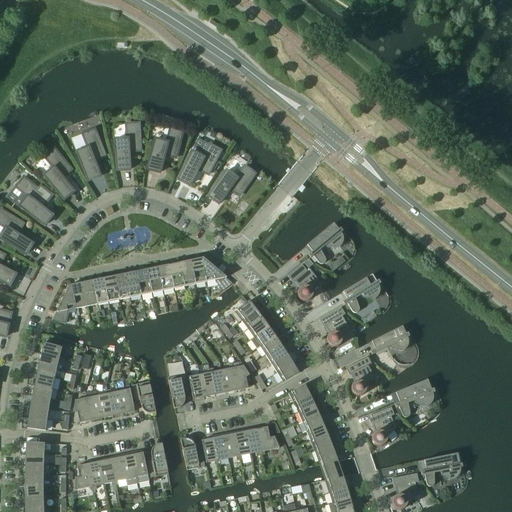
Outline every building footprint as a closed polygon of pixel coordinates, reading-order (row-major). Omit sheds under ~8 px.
[(116,171),(129,170),(128,152),(140,151),(138,124),(125,125),(126,139),(114,140),(116,171)] [(176,158),(182,132),(170,129),(166,142),(155,139),(147,170),(159,173),(164,155),(176,158)] [(88,182),(100,177),(93,160),(104,155),(94,130),(82,134),(87,148),(76,152),(88,182)] [(208,175),(221,151),(209,145),(202,158),(192,152),(177,180),(189,186),(197,170),(208,175)] [(63,200),(73,192),(62,178),(71,170),(54,149),(44,157),(53,168),(44,176),(63,200)] [(239,196),(255,174),(244,167),(236,178),(226,171),(208,197),(218,204),(229,189),(239,196)] [(51,196),(40,187),(38,189),(23,178),(15,188),(26,197),(19,206),(44,226),(52,216),(42,208),(51,196)] [(0,239),(26,255),(32,244),(17,234),(23,224),(0,209),(0,225),(5,228),(0,236),(0,239)] [(341,233),(342,232),(340,228),(338,230),(333,224),(307,245),(312,252),(307,255),(310,258),(313,256),(318,263),(320,264),(322,264),(324,263),(325,261),(325,259),(320,250),(325,246),(326,248),(328,248),(330,248),(332,248),(333,248),(337,248),(339,247),(341,245),(343,242),(343,239),(342,236),(341,233)] [(0,281),(9,286),(15,275),(0,266),(0,263),(4,256),(0,253),(0,281)] [(195,284),(206,282),(201,259),(190,261),(195,284)] [(215,282),(222,292),(232,284),(203,259),(201,259),(206,282),(215,280),(215,282)] [(184,287),(195,284),(190,261),(180,263),(184,287)] [(311,268),(312,267),(307,261),(287,277),(293,283),(294,282),(300,288),(298,291),(297,294),(298,297),(300,300),(303,302),(306,302),(309,301),(311,299),(313,296),(312,292),(311,289),(317,280),(312,273),(309,269),(311,268)] [(173,289),(184,287),(180,263),(169,266),(173,289)] [(163,291),(173,289),(169,266),(158,268),(163,291)] [(152,293),(163,291),(158,268),(147,270),(152,293)] [(141,296),(152,293),(147,270),(136,272),(141,296)] [(130,298),(141,296),(136,272),(125,275),(130,298)] [(119,300),(130,298),(125,275),(114,277),(119,300)] [(378,285),(380,284),(378,280),(376,282),(372,275),(343,292),(347,299),(342,302),(344,306),(347,304),(351,312),(353,313),(355,313),(357,312),(359,310),(359,308),(355,299),(360,296),(362,297),(363,298),(365,299),(367,299),(369,299),(372,300),(375,299),(377,297),(379,294),(379,291),(379,288),(378,285)] [(108,302),(119,300),(114,277),(103,279),(108,302)] [(97,305),(108,302),(103,279),(92,281),(97,305)] [(86,307),(97,305),(92,281),(82,284),(86,307)] [(75,309),(86,307),(82,284),(71,286),(75,309)] [(67,311),(75,309),(71,286),(69,286),(52,321),(64,324),(67,313),(67,311)] [(241,321),(256,310),(249,301),(234,313),(241,321)] [(342,316),(345,315),(340,307),(319,320),(323,328),(325,326),(329,334),(327,336),(326,339),(326,342),(328,345),(330,347),(334,348),(337,347),(339,345),(341,343),(341,339),(341,336),(348,328),(344,320),(342,316)] [(0,336),(5,338),(11,314),(0,310),(0,336)] [(262,319),(256,310),(241,321),(247,330),(262,319)] [(262,319),(247,330),(248,331),(253,338),(269,328),(262,319)] [(224,334),(228,331),(224,325),(220,328),(224,334)] [(407,338),(409,337),(407,333),(405,334),(402,327),(371,342),(375,349),(370,352),(372,355),(389,347),(390,348),(391,350),(393,350),(395,350),(397,350),(400,352),(402,351),(405,350),(407,347),(408,344),(408,341),(407,338)] [(275,336),(274,336),(269,328),(253,338),(254,339),(250,341),(256,349),(275,336)] [(228,331),(224,334),(229,340),(233,336),(228,331)] [(275,336),(256,349),(260,347),(265,355),(281,345),(275,336)] [(237,350),(241,347),(236,341),(232,344),(237,350)] [(41,354),(59,359),(61,349),(44,343),(41,354)] [(281,345),(265,355),(266,357),(271,364),(287,354),(281,345)] [(241,347),(237,350),(241,356),(245,353),(241,347)] [(56,369),(59,359),(41,354),(40,356),(38,365),(56,369)] [(292,364),(287,355),(287,354),(271,364),(276,373),(292,364)] [(368,366),(371,364),(368,357),(345,368),(349,375),(351,374),(355,382),(352,384),(351,387),(351,390),(352,393),(354,396),(358,397),(361,396),(364,395),(366,392),(366,389),(365,386),(374,378),(370,370),(368,366)] [(248,367),(252,364),(248,358),(244,361),(248,367)] [(231,365),(237,391),(248,389),(245,378),(248,376),(249,376),(243,366),(242,366),(235,368),(234,364),(231,365)] [(252,364),(248,367),(251,373),(256,370),(252,364)] [(292,364),(276,373),(277,374),(282,383),(298,373),(292,364)] [(54,379),(56,369),(38,365),(36,375),(54,379)] [(226,393),(237,391),(231,365),(228,366),(229,369),(221,371),(226,393)] [(204,398),(215,395),(209,369),(206,370),(207,373),(199,375),(204,398)] [(226,393),(221,371),(213,372),(212,369),(209,369),(215,395),(226,393)] [(204,398),(199,375),(191,377),(191,373),(188,374),(187,374),(192,396),(193,400),(204,398)] [(167,378),(174,409),(177,408),(181,407),(183,404),(184,401),(184,397),(183,392),(189,391),(185,374),(185,375),(167,378)] [(52,389),(54,379),(36,375),(34,386),(52,389)] [(432,393),(434,393),(433,389),(431,390),(427,380),(395,393),(399,403),(394,405),(396,409),(399,407),(402,416),(403,417),(406,418),(408,417),(409,416),(410,413),(408,404),(413,401),(414,403),(416,404),(417,405),(419,405),(421,405),(424,407),(427,407),(429,405),(431,403),(433,400),(433,397),(432,393)] [(151,414),(155,413),(153,403),(154,403),(155,403),(153,395),(153,396),(152,396),(149,382),(132,386),(131,385),(134,402),(140,401),(141,406),(142,410),(145,412),(148,414),(151,414)] [(310,396),(304,385),(288,394),(293,404),(310,396)] [(50,400),(52,389),(34,386),(32,397),(50,400)] [(133,408),(134,408),(129,386),(128,386),(125,387),(126,390),(118,392),(123,414),(134,412),(133,408)] [(123,414),(118,392),(110,393),(110,390),(107,391),(112,416),(123,414)] [(101,419),(112,416),(107,391),(104,391),(104,395),(97,396),(101,419)] [(101,419),(97,396),(89,398),(88,394),(85,395),(90,421),(101,419)] [(79,423),(90,421),(85,395),(82,396),(83,399),(76,401),(76,400),(75,400),(73,412),(74,412),(77,413),(79,423)] [(310,396),(293,404),(297,413),(314,405),(310,396)] [(48,410),(50,400),(32,397),(30,407),(48,410)] [(298,424),(319,415),(314,405),(297,413),(302,422),(298,424)] [(47,420),(48,410),(30,407),(28,418),(47,420)] [(392,416),(394,415),(391,407),(367,417),(371,425),(373,424),(376,432),(373,434),(372,436),(371,440),(372,443),(375,445),(378,446),(381,446),(384,445),(386,442),(387,439),(386,436),(395,429),(392,421),(390,416),(392,416)] [(306,432),(323,425),(319,415),(298,424),(302,433),(306,432)] [(45,431),(47,420),(28,418),(27,429),(45,431)] [(310,442),(327,435),(323,425),(306,432),(310,442)] [(256,430),(261,456),(264,455),(264,452),(278,449),(279,449),(274,437),(273,437),(269,438),(267,428),(256,430)] [(258,456),(261,456),(256,430),(245,432),(250,455),(257,453),(258,456)] [(242,456),(250,455),(245,432),(234,434),(239,460),(243,460),(242,456)] [(236,461),(239,460),(234,434),(223,437),(228,459),(236,457),(236,461)] [(314,452),(331,445),(327,435),(310,442),(314,452)] [(220,461),(228,459),(223,437),(212,439),(218,465),(221,464),(220,461)] [(180,440),(186,471),(204,467),(204,468),(205,468),(201,451),(196,452),(194,446),(193,443),(191,441),(187,439),(184,439),(180,440)] [(215,465),(218,465),(212,439),(201,441),(202,445),(206,464),(214,462),(215,465)] [(25,454),(44,455),(44,444),(26,443),(25,454)] [(151,478),(168,475),(165,461),(166,461),(167,461),(165,453),(165,454),(164,454),(162,444),(158,445),(155,446),(152,449),(151,452),(151,455),(152,461),(146,462),(150,479),(151,479),(151,478)] [(335,455),(331,446),(331,445),(314,452),(317,461),(335,455)] [(149,481),(144,457),(143,457),(143,453),(131,455),(137,484),(149,481)] [(43,465),(44,455),(25,454),(25,456),(25,465),(43,465)] [(424,461),(419,462),(421,472),(420,472),(421,476),(424,475),(426,484),(427,486),(429,487),(432,487),(433,485),(434,483),(434,473),(440,472),(440,474),(442,476),(443,477),(445,477),(447,478),(448,479),(450,480),(452,480),(455,479),(458,477),(459,474),(460,471),(460,468),(462,467),(461,464),(459,464),(457,454),(424,461)] [(126,486),(137,484),(131,455),(120,458),(125,480),(126,486)] [(325,484),(343,478),(335,455),(317,461),(325,484)] [(117,482),(125,480),(120,458),(110,460),(115,486),(118,485),(117,482)] [(112,486),(115,486),(110,460),(99,462),(103,485),(111,483),(112,486)] [(96,486),(103,485),(99,462),(88,464),(93,490),(96,490),(96,486)] [(90,491),(93,490),(88,464),(77,467),(79,477),(75,478),(74,478),(74,491),(75,491),(89,488),(90,491)] [(43,476),(43,465),(25,465),(24,476),(43,476)] [(415,483),(418,482),(416,474),(392,479),(393,487),(396,487),(397,495),(394,497),(392,499),(391,502),(392,505),(394,508),(396,510),(400,510),(403,510),(405,507),(407,505),(407,501),(417,496),(415,487),(415,483)] [(43,486),(43,476),(24,476),(24,487),(43,486)] [(343,478),(325,484),(329,494),(346,488),(343,478)] [(24,497),(43,497),(43,486),(24,487),(24,488),(24,497)] [(346,488),(329,494),(332,504),(328,505),(349,499),(346,488)] [(25,508),(43,507),(43,497),(24,497),(25,508)] [(341,511),(352,509),(351,505),(349,499),(328,505),(330,511),(341,511)]
